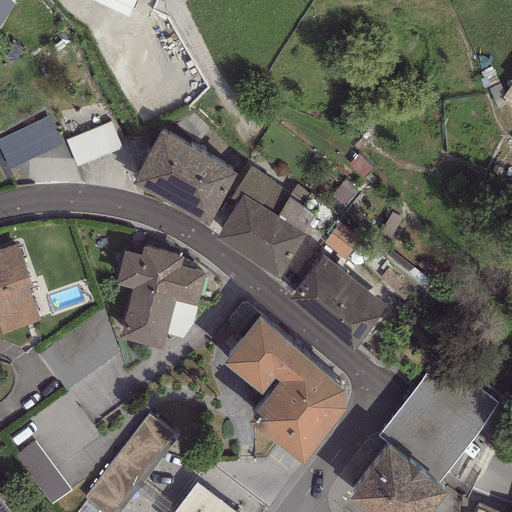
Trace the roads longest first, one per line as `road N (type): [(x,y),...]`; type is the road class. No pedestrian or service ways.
road 1 (residential): [(383,391),(210,253),(136,210),(64,204),(0,216)]
road 2 (tertiary): [(511,479),(460,453),(383,391)]
road 3 (tertiary): [(383,391),(298,507)]
